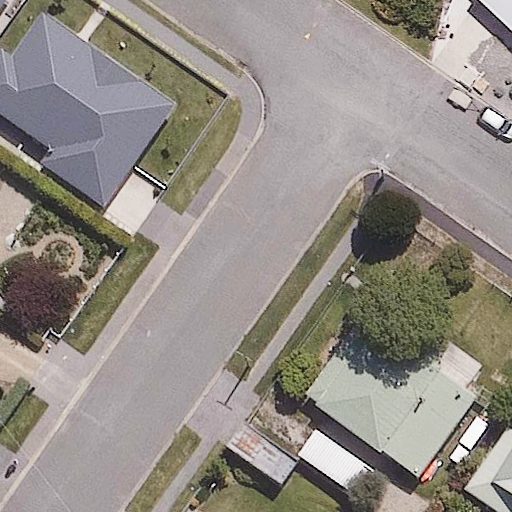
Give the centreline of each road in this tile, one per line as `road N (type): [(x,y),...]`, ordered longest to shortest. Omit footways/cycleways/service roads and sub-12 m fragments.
road 1 (residential): [(357,81),(53,511)]
road 2 (residential): [(511,189),(357,81)]
road 3 (residential): [(357,81),(240,0)]
